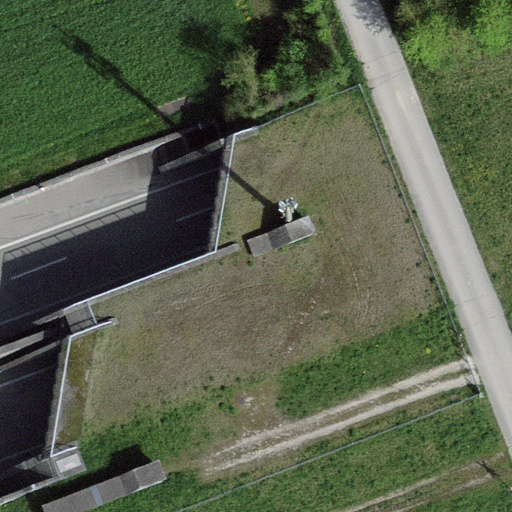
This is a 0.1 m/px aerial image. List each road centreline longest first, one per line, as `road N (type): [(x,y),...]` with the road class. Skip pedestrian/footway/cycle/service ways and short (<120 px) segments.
road 1 (motorway): [(511,88),(0,284)]
road 2 (motorway): [(0,421),(511,225)]
road 3 (unclassified): [(511,394),(359,0)]
road 4 (track): [(382,511),(511,468)]
